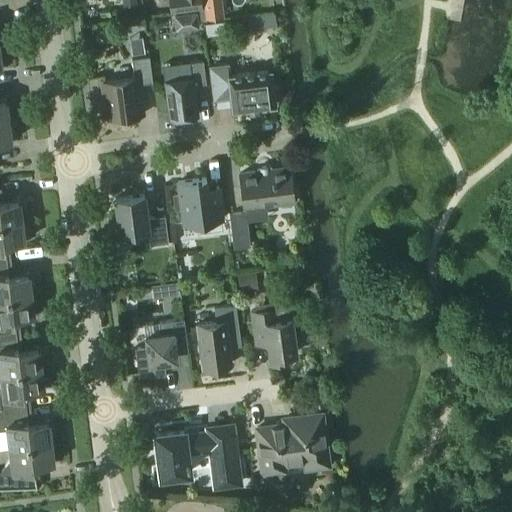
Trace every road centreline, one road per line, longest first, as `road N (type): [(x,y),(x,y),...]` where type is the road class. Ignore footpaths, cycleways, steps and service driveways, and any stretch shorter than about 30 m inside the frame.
road 1 (residential): [(99,409),(68,164)]
road 2 (residential): [(68,164),(287,133)]
road 3 (residential): [(99,409),(271,387)]
road 4 (residential): [(68,164),(46,0)]
